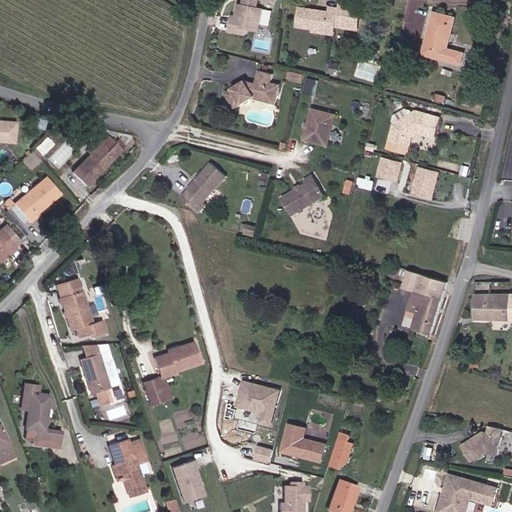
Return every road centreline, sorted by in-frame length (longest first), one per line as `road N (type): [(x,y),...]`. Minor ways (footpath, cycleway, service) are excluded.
road 1 (tertiary): [(383,511),(468,268)]
road 2 (unclassified): [(169,131),(0,314)]
road 3 (tertiary): [(468,268),(511,91)]
road 4 (residential): [(0,90),(169,131)]
road 5 (unclassified): [(212,0),(189,95),(169,131)]
road 6 (unknown): [(169,131),(304,162)]
